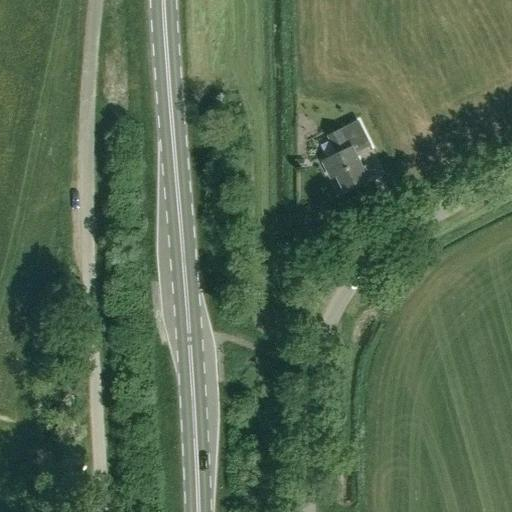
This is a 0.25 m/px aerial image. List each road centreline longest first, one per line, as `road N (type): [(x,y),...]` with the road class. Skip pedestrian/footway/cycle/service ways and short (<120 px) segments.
road 1 (primary): [(195,511),(163,0)]
road 2 (unclassified): [(104,511),(88,251),(86,89),(95,0)]
road 3 (unclassified): [(304,511),(314,361),(341,292),(372,255),(415,225),(511,176)]
